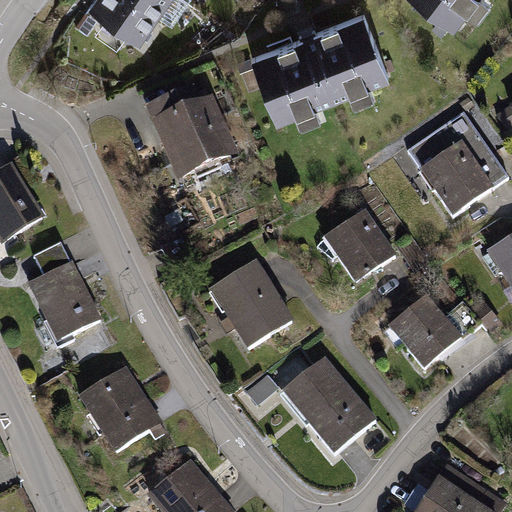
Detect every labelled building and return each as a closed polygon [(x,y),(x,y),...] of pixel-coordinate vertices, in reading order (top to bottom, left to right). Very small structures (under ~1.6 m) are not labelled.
[(157,24),(121,0),(97,0),(88,14),(139,50),(157,24)] [(173,0),(121,0),(157,24),(173,0)] [(480,0),(406,0),(453,35),(480,0)] [(364,20),(250,65),(276,131),(390,86),(364,20)] [(195,95),(143,120),(179,195),(242,165),(221,122),(234,115),(226,99),(202,111),(195,95)] [(511,113),(500,122),(509,135),(511,133),(511,113)] [(467,122),(409,161),(453,225),(510,186),(467,122)] [(46,228),(13,172),(0,178),(0,253),(0,254),(46,228)] [(366,218),(323,249),(359,298),(402,267),(366,218)] [(511,244),(486,261),(511,300),(511,244)] [(254,269),(208,299),(249,361),(295,331),(254,269)] [(74,270),(27,292),(57,355),(106,332),(74,270)] [(430,300),(386,338),(426,384),(470,346),(430,300)] [(379,428),(327,368),(287,401),(339,461),(379,428)] [(168,434),(129,372),(75,405),(113,468),(168,434)] [(229,511),(193,467),(148,504),(154,511),(229,511)] [(508,511),(511,508),(448,468),(420,511),(508,511)]
